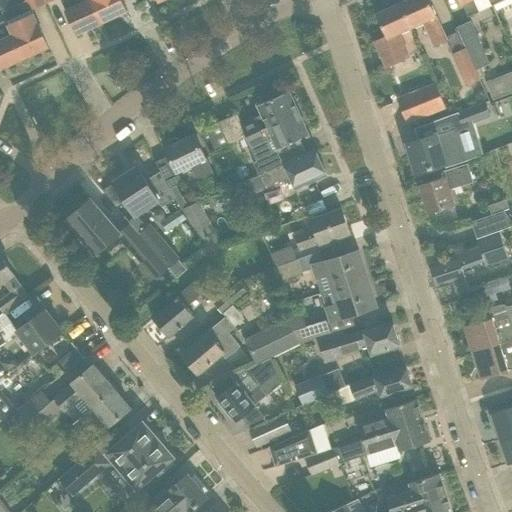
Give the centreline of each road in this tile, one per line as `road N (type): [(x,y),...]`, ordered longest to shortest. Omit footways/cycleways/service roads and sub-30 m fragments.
road 1 (residential): [(491,511),(328,0)]
road 2 (residential): [(266,511),(11,219)]
road 3 (residential): [(11,219),(126,115),(215,50),(304,0)]
